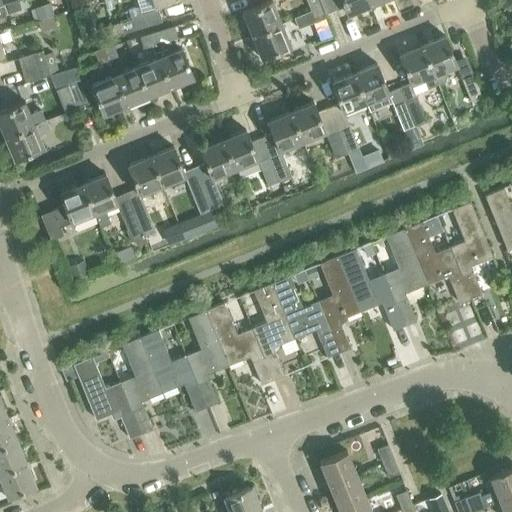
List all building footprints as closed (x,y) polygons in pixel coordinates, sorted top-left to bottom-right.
[(0,18),(6,16),(6,13),(21,9),(18,0),(15,0),(3,4),(3,3),(0,4),(0,18)] [(269,0),(242,11),(251,33),(280,21),(271,0),(269,0)] [(325,11),(320,0),(306,0),(311,11),(313,16),(325,11)] [(347,13),(370,4),(368,0),(320,0),(325,11),(336,6),(335,4),(342,1),(347,13)] [(49,4),(34,8),(37,19),(53,14),(49,4)] [(78,9),(86,41),(98,38),(90,6),(78,9)] [(113,35),(122,32),(147,25),(160,21),(155,7),(143,12),(143,14),(119,21),(109,24),(113,35)] [(311,11),(294,18),(299,28),(316,21),(313,16),(311,11)] [(290,45),(280,21),(251,33),(261,57),(290,45)] [(174,26),(150,33),(154,44),(177,37),(174,26)] [(150,33),(140,36),(143,47),(154,44),(150,33)] [(443,36),(420,45),(436,84),(445,81),(447,77),(444,70),(455,65),(443,36)] [(113,45),(103,49),(108,60),(117,56),(113,45)] [(414,93),(436,84),(420,45),(398,54),(410,84),(398,88),(413,125),(425,120),(414,93)] [(180,47),(158,56),(171,87),(193,78),(180,47)] [(103,49),(94,53),(99,64),(108,60),(103,49)] [(24,82),(48,75),(43,56),(41,50),(17,58),(24,82)] [(52,53),(43,56),(48,75),(58,72),(52,53)] [(148,96),(171,87),(158,56),(136,66),(148,96)] [(374,63),(352,72),(364,102),(365,101),(370,111),(391,103),(402,130),(413,125),(398,88),(387,93),(386,93),(374,63)] [(126,105),(148,96),(136,66),(114,75),(126,105)] [(48,75),(54,89),(67,84),(79,79),(74,67),(58,72),(48,75)] [(341,111),(364,102),(352,72),(329,82),(341,111)] [(103,115),(126,105),(114,75),(90,85),(103,115)] [(469,102),(480,98),(471,76),(460,80),(469,102)] [(79,79),(67,84),(76,106),(88,101),(79,79)] [(64,112),(76,106),(67,84),(54,89),(64,112)] [(0,111),(0,126),(4,136),(34,124),(24,101),(0,111)] [(312,102),(289,111),(301,141),(323,132),(312,102)] [(289,176),(279,150),(301,141),(289,111),(267,120),(272,134),(260,138),(277,181),(289,176)] [(13,159),(43,147),(38,135),(50,130),(46,119),(34,124),(4,136),(13,159)] [(348,125),(336,130),(345,153),(357,148),(348,125)] [(244,130),(221,139),(234,169),(256,160),(266,185),(277,181),(260,138),(249,143),(244,130)] [(334,157),(345,153),(336,130),(325,135),(334,157)] [(77,140),(81,151),(93,147),(88,136),(77,140)] [(210,178),(234,169),(221,139),(198,148),(210,178)] [(172,145),(149,155),(161,185),(184,175),(182,170),(172,145)] [(377,151),(361,157),(365,168),(382,161),(377,151)] [(149,155),(126,164),(138,194),(161,185),(149,155)] [(204,162),(194,165),(210,208),(221,204),(204,162)] [(199,213),(210,208),(194,165),(182,170),(199,213)] [(104,173),(81,182),(94,212),(100,227),(111,223),(104,208),(116,203),(104,173)] [(57,227),(94,212),(81,182),(58,192),(63,203),(50,208),(57,227)] [(511,213),(501,186),(483,194),(506,249),(511,246),(511,213)] [(469,265),(490,256),(468,202),(450,209),(462,240),(447,246),(469,297),(480,292),(469,265)] [(154,231),(145,208),(133,213),(143,236),(154,231)] [(131,241),(143,236),(133,213),(122,217),(131,241)] [(420,220),(401,228),(424,283),(446,274),(457,302),(469,297),(447,246),(433,252),(420,220)] [(178,224),(163,230),(169,245),(184,239),(178,224)] [(403,292),(424,283),(401,228),(383,235),(397,267),(382,273),(403,324),(414,319),(403,292)] [(354,247),(336,255),(358,310),(380,301),(391,329),(403,324),(382,273),(367,279),(354,247)] [(336,319),(358,310),(336,255),(317,262),(330,294),(316,300),(337,352),(348,347),(336,319)] [(83,260),(68,265),(73,279),(88,273),(83,260)] [(314,265),(305,269),(309,278),(317,274),(314,265)] [(288,275),(270,282),(293,337),(313,328),(326,356),(337,352),(316,300),(301,306),(288,275)] [(271,346),(293,337),(270,282),(252,290),(265,321),(249,328),(270,380),(282,374),(271,346)] [(222,302),(204,310),(227,365),(247,356),(259,384),(270,380),(249,328),(235,333),(222,302)] [(198,349),(184,355),(205,406),(216,401),(204,374),(227,365),(204,310),(185,317),(198,349)] [(205,406),(184,355),(169,361),(156,329),(137,337),(160,392),(182,383),(193,411),(205,406)] [(118,382),(129,409),(139,433),(150,428),(139,401),(160,392),(137,337),(120,344),(133,376),(118,382)] [(139,433),(129,409),(118,382),(103,388),(90,356),(71,364),(75,376),(94,419),(116,410),(127,438),(139,433)] [(71,364),(64,367),(69,378),(75,376),(71,364)] [(0,444),(13,439),(5,419),(0,420),(0,444)] [(0,471),(23,462),(13,439),(0,444),(0,471)] [(376,449),(382,462),(392,458),(387,445),(376,449)] [(345,450),(318,461),(328,484),(355,473),(345,450)] [(388,478),(399,473),(392,458),(382,462),(388,478)] [(23,462),(0,471),(0,483),(5,496),(32,485),(23,462)] [(484,507),(498,501),(497,500),(511,493),(511,466),(488,476),(493,490),(480,496),(484,507)] [(328,484),(337,507),(364,496),(355,473),(328,484)] [(223,497),(228,511),(250,511),(260,508),(251,486),(223,497)] [(395,495),(400,508),(411,504),(406,491),(395,495)] [(441,492),(429,498),(434,511),(449,511),(443,496),(441,492)] [(511,511),(511,493),(497,500),(498,501),(502,511),(511,511)] [(339,511),(370,511),(364,496),(337,507),(339,511)] [(467,511),(470,511),(464,497),(453,502),(457,511),(467,511)]
